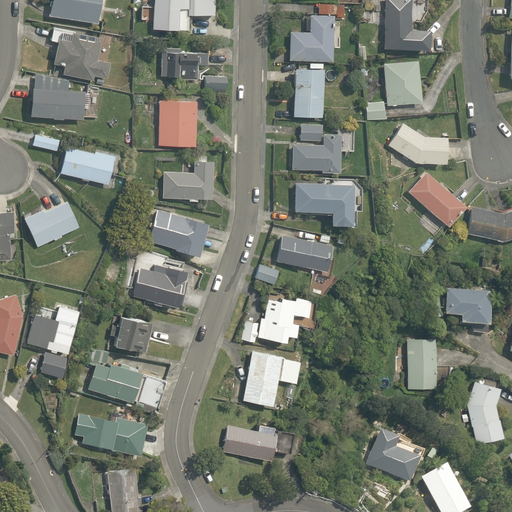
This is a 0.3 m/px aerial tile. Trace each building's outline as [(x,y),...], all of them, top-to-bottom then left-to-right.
[(50,0),(48,16),(98,24),(101,0),(50,0)] [(150,0),(150,31),(189,33),(190,16),(214,17),(214,0),(150,0)] [(421,28),(421,21),(425,21),(425,13),(429,13),(429,0),(383,0),(381,49),(432,51),(433,29),(421,28)] [(318,3),(317,12),(335,13),(336,4),(318,3)] [(307,31),(291,30),(288,58),(332,63),(337,17),(309,15),(307,31)] [(51,40),(58,41),(59,38),(61,38),(62,30),(72,32),(72,31),(54,27),(51,40)] [(65,65),(63,74),(93,80),(94,76),(107,78),(111,62),(98,59),(102,37),(72,31),(72,32),(62,30),(61,38),(59,38),(58,41),(53,63),(65,65)] [(207,70),(208,48),(159,46),(158,80),(195,81),(196,69),(207,70)] [(216,50),(211,49),(211,58),(225,58),(225,48),(216,47),(216,50)] [(418,59),(382,62),(385,106),(421,104),(418,59)] [(324,68),(293,67),(291,118),(322,119),(324,68)] [(35,73),(35,88),(67,90),(68,79),(35,73)] [(225,76),(202,74),(201,90),(224,92),(225,76)] [(86,93),(86,91),(67,90),(35,88),(33,88),(31,116),(54,117),(54,119),(65,119),(65,118),(84,119),(85,108),(89,109),(90,94),(86,93)] [(195,100),(157,99),(156,147),(194,147),(195,100)] [(423,134),(402,122),(385,145),(415,163),(446,164),(445,137),(423,134)] [(292,141),(290,169),(339,174),(343,133),(322,131),(323,126),(298,123),(296,142),(292,141)] [(36,134),(33,145),(57,151),(60,140),(36,134)] [(68,147),(61,173),(83,178),(82,180),(89,181),(90,180),(109,185),(115,156),(97,151),(96,154),(68,147)] [(193,172),(163,170),(162,198),(210,200),(212,159),(194,158),(193,172)] [(427,169),(407,192),(446,227),(466,205),(427,169)] [(294,180),(291,211),(330,215),(329,225),(352,227),(355,184),(294,180)] [(43,208),(24,217),(38,247),(55,239),(55,240),(62,236),(62,235),(80,227),(68,200),(45,211),(43,208)] [(511,208),(470,207),(464,236),(498,242),(511,238),(511,208)] [(155,208),(146,242),(196,256),(206,222),(155,208)] [(15,232),(14,211),(0,211),(0,260),(12,260),(10,233),(15,232)] [(332,242),(279,234),(274,264),(327,273),(332,242)] [(153,269),(137,266),(131,297),(178,306),(185,269),(154,263),(153,269)] [(278,268),(257,263),(253,278),(274,283),(278,268)] [(445,286),(444,313),(459,314),(458,320),(487,322),(489,289),(445,286)] [(0,297),(0,351),(14,355),(23,315),(17,293),(0,297)] [(262,319),(244,317),(241,341),(254,343),(255,337),(286,341),(287,336),(297,337),(299,324),(292,323),(293,315),(308,317),(310,299),(265,293),(262,319)] [(57,350),(68,353),(80,310),(60,305),(58,311),(39,306),(37,314),(35,314),(27,343),(52,349),(51,351),(57,353),(57,350)] [(117,324),(112,323),(110,336),(115,337),(113,349),(144,354),(150,318),(119,313),(117,324)] [(435,338),(405,339),(405,388),(435,388),(435,338)] [(239,400),(272,407),(277,381),(295,385),(300,359),(250,348),(239,400)] [(68,357),(46,351),(41,372),(63,377),(68,357)] [(107,365),(95,361),(86,389),(130,403),(140,371),(109,361),(107,365)] [(474,442),(504,437),(496,405),(498,387),(475,381),(465,400),(474,442)] [(80,437),(79,444),(111,449),(110,454),(140,459),(146,421),(77,411),(73,436),(80,437)] [(289,454),(292,432),(276,430),(276,425),(252,421),(251,427),(224,423),(220,452),(271,460),(272,452),(289,454)] [(401,437),(377,428),(363,465),(410,484),(420,456),(397,447),(401,437)] [(448,463),(418,479),(436,511),(468,511),(474,509),(448,463)] [(138,511),(136,467),(106,468),(109,511),(138,511)]
